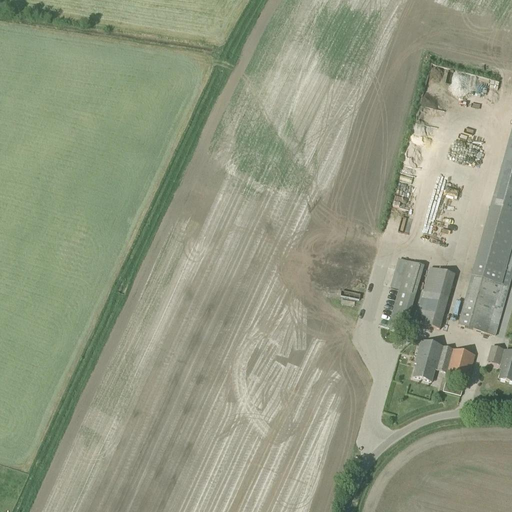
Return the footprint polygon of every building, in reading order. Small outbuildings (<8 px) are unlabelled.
[(494,337),(508,288),(501,286),(511,246),(511,212),(491,206),(458,327),(494,337)] [(405,334),(422,272),(424,268),(403,262),(398,276),(402,277),(388,328),(405,334)] [(440,332),(455,276),(429,269),(414,324),(440,332)] [(468,381),(475,357),(421,342),(414,365),(416,366),(413,379),(431,384),(434,372),(468,381)] [(511,385),(511,354),(505,352),(499,371),(502,371),(499,381),(511,385)] [(460,398),(463,389),(445,385),(442,394),(460,398)]
